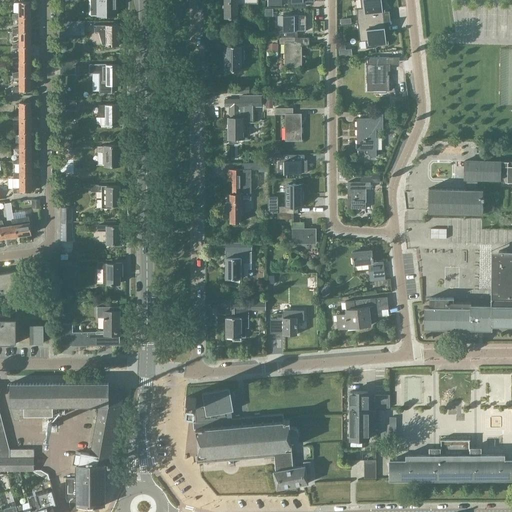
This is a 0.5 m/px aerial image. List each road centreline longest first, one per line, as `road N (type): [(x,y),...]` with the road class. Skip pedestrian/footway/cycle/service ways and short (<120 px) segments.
road 1 (residential): [(195,371),(194,0)]
road 2 (tertiary): [(146,365),(145,0)]
road 3 (residential): [(0,257),(50,242),(48,0)]
road 4 (residential): [(394,232),(333,223),(332,0)]
road 5 (unclassified): [(394,232),(392,185),(421,112),(409,0)]
road 6 (unclassified): [(195,371),(407,355)]
road 7 (unclassified): [(0,364),(146,365)]
road 8 (unclassified): [(407,355),(394,232)]
